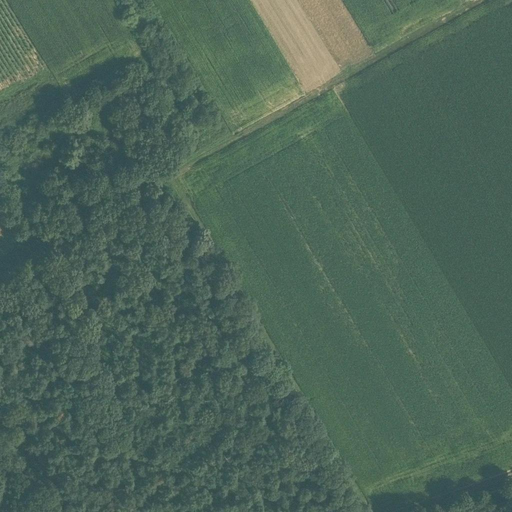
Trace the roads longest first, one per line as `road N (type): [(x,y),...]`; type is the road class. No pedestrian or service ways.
road 1 (track): [(363,511),(215,259),(156,176)]
road 2 (track): [(477,0),(156,176)]
road 3 (track): [(156,176),(86,198),(58,228),(0,266)]
road 4 (track): [(511,468),(393,511)]
